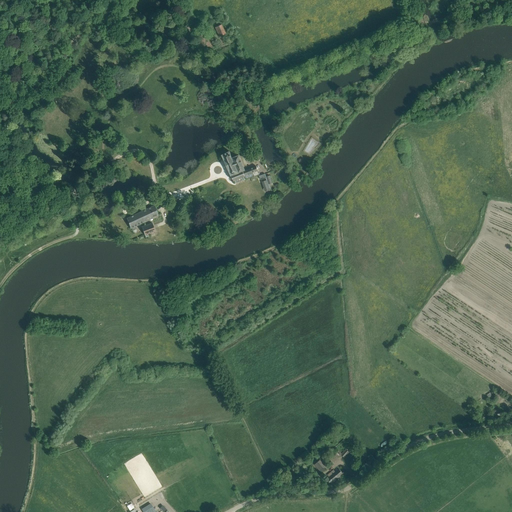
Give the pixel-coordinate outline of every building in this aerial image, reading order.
[(221,25),(215,27),(219,35),(225,32),(221,25)] [(230,151),(222,155),(231,177),(231,178),(232,180),(233,180),(233,181),(235,180),(244,177),(245,176),(247,175),(245,171),(239,155),(232,158),(230,151)] [(256,166),(245,171),(247,175),(245,176),(246,179),(259,175),(258,171),(256,166)] [(146,220),(158,215),(154,206),(143,211),(147,221),(146,220)] [(144,222),(147,221),(143,211),(127,218),(131,228),(144,222)] [(150,236),(149,233),(155,231),(152,223),(142,227),(145,235),(146,238),(150,236)] [(317,447),(320,451),(332,441),(329,437),(317,447)] [(329,460),(332,464),(338,458),(338,457),(341,454),(344,458),(349,453),(346,449),(342,454),(339,451),(329,460)] [(354,466),(362,458),(359,454),(350,463),(354,466)] [(314,465),(321,473),(329,467),(322,458),(314,465)] [(327,479),(328,480),(331,484),(343,474),(339,469),(335,472),(333,470),(327,475),(329,477),(327,479)]
